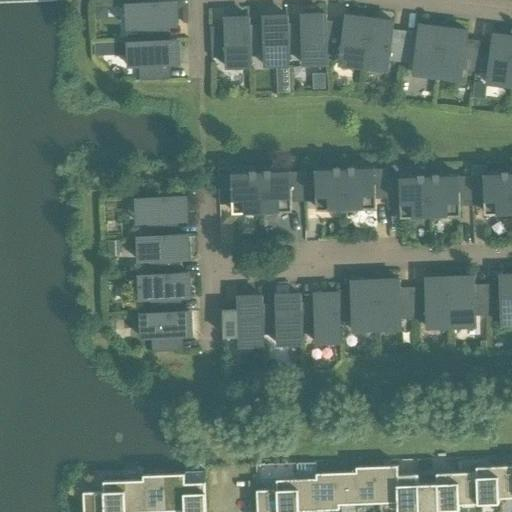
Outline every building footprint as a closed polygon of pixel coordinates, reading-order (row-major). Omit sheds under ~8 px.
[(127,41),(127,42),(177,40),(177,39),(164,40),(163,27),(176,27),(175,1),(126,3),(127,28),(138,28),(138,41),(127,41)] [(303,65),(328,64),(326,14),(301,15),(301,29),(289,29),(288,16),(287,16),(289,66),(290,65),(289,55),(303,54),(303,65)] [(339,65),(363,68),(370,19),(345,16),(343,29),(327,27),(327,14),(326,14),(328,64),(328,53),(340,54),(339,65)] [(265,67),(289,66),(287,16),(262,17),(263,31),(250,31),(250,17),(249,17),(251,67),(252,67),(251,56),(264,56),(265,67)] [(226,68),(251,67),(249,17),(224,18),(225,32),(211,32),(212,58),(226,57),(226,68)] [(389,60),(402,62),(405,37),(392,35),(394,22),(370,19),(363,68),(388,71),(389,60)] [(413,74),(437,77),(443,28),(419,25),(417,38),(405,37),(402,62),(414,64),(413,74)] [(463,70),(475,71),(478,46),(466,45),(468,31),(443,28),(437,77),(461,80),(463,70)] [(486,84),(511,87),(511,78),(511,36),(492,34),(491,48),(478,46),(475,71),(488,73),(486,84)] [(177,40),(127,42),(128,66),(139,66),(140,80),(165,79),(165,65),(178,65),(177,40)] [(388,203),(387,169),(375,169),(374,167),(345,168),(347,209),(376,207),(375,193),(387,193),(388,203)] [(317,210),(347,209),(345,168),(315,170),(315,171),(303,172),(304,196),(316,195),(317,210)] [(387,169),(388,203),(401,202),(401,217),(431,216),(429,176),(400,177),(400,179),(388,179),(388,169),(387,169)] [(292,196),(304,196),(303,172),(291,172),(291,170),(261,172),(263,212),(292,211),(292,196)] [(233,213),(263,212),(261,172),(231,173),(231,175),(218,175),(219,199),(232,198),(233,213)] [(484,175),(471,176),(472,200),(485,199),(485,214),(511,212),(511,172),(484,174),(484,175)] [(459,175),(429,176),(431,216),(460,215),(460,200),(472,200),(471,176),(459,176),(459,175)] [(137,236),(137,237),(187,235),(187,234),(173,234),(173,222),(186,221),(185,196),(136,197),(137,223),(147,222),(148,236),(137,236)] [(138,274),(138,275),(188,273),(188,272),(174,273),(174,260),(188,260),(187,235),(137,237),(138,261),(149,261),(149,274),(138,274)] [(140,313),(190,311),(176,311),(175,298),(189,298),(188,273),(138,275),(139,299),(150,299),(151,312),(140,313)] [(500,289),(487,290),(488,315),(501,315),(501,325),(511,324),(511,275),(499,276),(500,289)] [(474,277),(450,278),(452,327),(476,326),(476,316),(488,315),(487,290),(475,290),(474,277)] [(425,292),(413,293),(414,318),(427,318),(427,328),(452,327),(450,278),(425,279),(425,292)] [(400,280),(375,281),(377,330),(402,329),(401,319),(414,318),(413,293),(401,293),(400,280)] [(339,293),(341,343),(340,321),(352,320),(353,331),(377,330),(375,281),(351,282),(351,295),(340,295),(339,293)] [(301,294),(300,295),(302,344),(303,344),(302,333),(316,333),(316,343),(341,343),(339,293),(314,294),(314,307),(302,308),(301,294)] [(263,296),(262,296),(264,346),(264,335),(277,334),(278,345),(302,344),(300,295),(275,295),(276,309),(263,309),(263,296)] [(264,346),(262,296),(237,297),(238,310),(224,311),(225,336),(239,336),(239,346),(264,346)] [(190,311),(140,313),(141,338),(152,337),(152,352),(178,351),(177,337),(191,336),(190,311)] [(356,471),(337,472),(338,504),(378,502),(377,465),(356,466),(356,471)] [(398,465),(377,465),(378,502),(397,502),(398,511),(418,510),(417,511),(418,511),(417,473),(398,474),(398,465)] [(511,465),(497,466),(499,503),(499,498),(511,497),(511,465)] [(476,471),(457,472),(459,508),(460,508),(459,504),(499,503),(497,466),(476,466),(476,471)] [(316,477),(297,478),(298,511),(299,511),(300,510),(339,509),(338,504),(337,472),(316,472),(316,477)] [(418,473),(417,473),(418,511),(439,511),(440,510),(459,508),(457,472),(436,473),(437,482),(419,483),(418,473)] [(143,479),(124,480),(125,511),(126,511),(165,510),(164,473),(143,474),(143,479)] [(185,473),(164,473),(165,510),(184,509),(184,511),(206,511),(205,481),(185,482),(185,473)] [(298,511),(297,478),(276,479),(277,488),(257,489),(257,511),(298,511)] [(125,511),(124,480),(103,480),(103,490),(84,491),(84,511),(125,511)]
